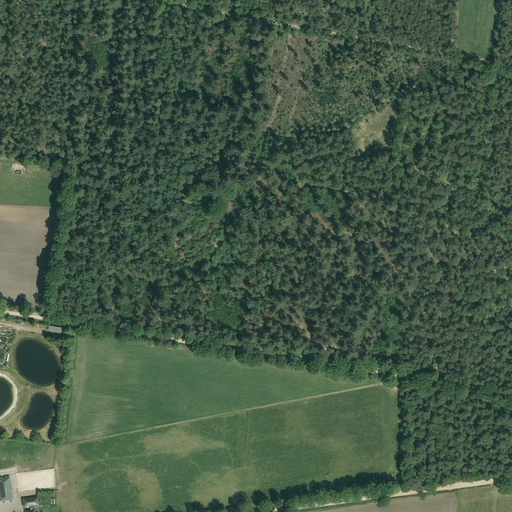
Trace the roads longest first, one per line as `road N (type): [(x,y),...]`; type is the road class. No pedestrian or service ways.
road 1 (track): [(0,312),(511,393)]
road 2 (track): [(159,0),(498,63)]
road 3 (track): [(404,492),(266,511)]
